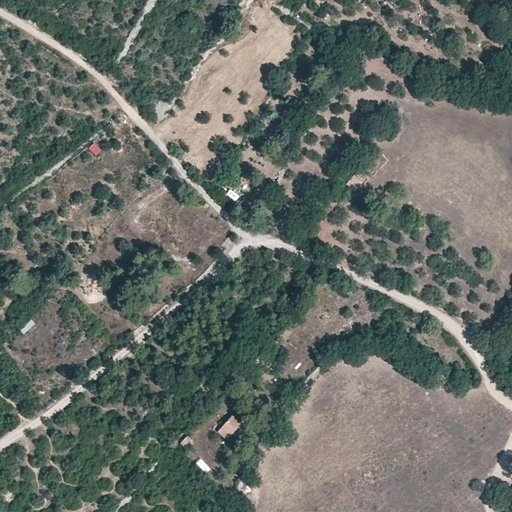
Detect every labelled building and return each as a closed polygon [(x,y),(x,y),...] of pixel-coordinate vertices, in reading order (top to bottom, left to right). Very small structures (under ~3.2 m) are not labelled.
[(261,122),(256,120),(252,126),(258,129),(261,122)] [(98,157),(104,150),(95,143),(89,150),(98,157)] [(365,180),(356,172),(346,183),(355,191),(365,180)] [(25,334),(36,324),(32,319),(21,329),(25,334)] [(226,439),(242,422),(232,414),(217,431),(226,439)]
